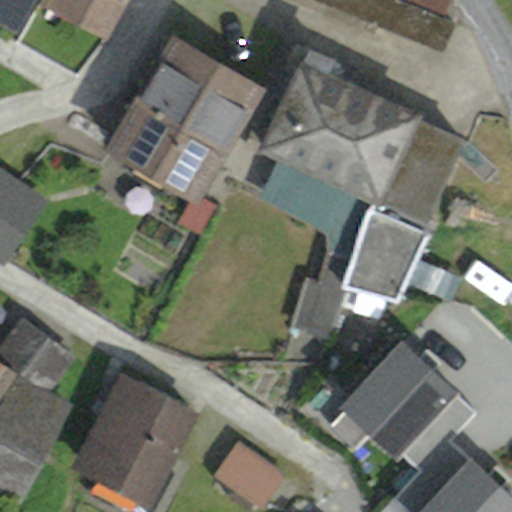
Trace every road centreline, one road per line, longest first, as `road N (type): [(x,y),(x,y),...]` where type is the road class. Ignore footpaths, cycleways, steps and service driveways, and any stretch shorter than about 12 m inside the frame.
road 1 (residential): [(339,477),(195,374),(137,357),(0,273)]
road 2 (residential): [(0,120),(82,94),(113,64),(153,0)]
